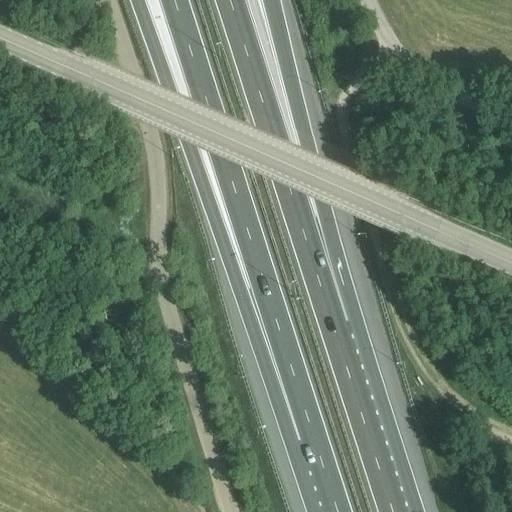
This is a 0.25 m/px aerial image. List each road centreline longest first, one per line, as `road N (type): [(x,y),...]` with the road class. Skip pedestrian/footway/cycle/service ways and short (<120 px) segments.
road 1 (unclassified): [(511,260),(0,36)]
road 2 (unclassified): [(233,511),(163,283),(153,135),(110,0)]
road 3 (motorway): [(136,0),(237,288),(315,444)]
road 4 (motorway): [(176,0),(315,444)]
road 5 (motorway): [(332,327),(230,0)]
road 6 (motorway): [(332,327),(305,145),(269,0)]
road 7 (unclassified): [(393,49),(345,112),(383,256)]
road 8 (motorway): [(393,511),(332,327)]
road 9 (unclassified): [(511,116),(449,89),(393,49)]
